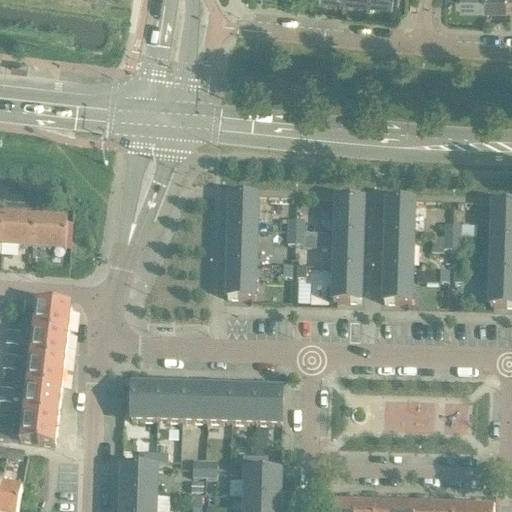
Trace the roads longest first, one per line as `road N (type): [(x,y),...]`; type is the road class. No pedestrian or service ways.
road 1 (secondary): [(511,151),(429,152),(160,117)]
road 2 (residential): [(97,347),(312,357)]
road 3 (residential): [(510,364),(312,357)]
road 4 (residential): [(311,469),(509,474)]
road 5 (residential): [(112,295),(160,117)]
road 6 (residential): [(240,29),(423,48)]
road 7 (residential): [(90,511),(97,347)]
road 8 (secondary): [(160,117),(0,100)]
